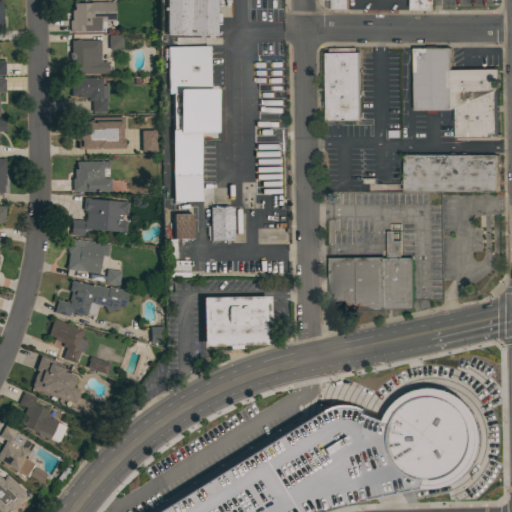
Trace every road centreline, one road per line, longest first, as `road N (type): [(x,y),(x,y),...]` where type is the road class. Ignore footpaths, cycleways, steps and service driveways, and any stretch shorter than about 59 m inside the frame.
road 1 (tertiary): [(69,511),(120,455),(202,396),(253,374),(454,326)]
road 2 (residential): [(0,366),(36,254),(34,0)]
road 3 (residential): [(302,0),(308,256)]
road 4 (residential): [(303,27),(511,28)]
